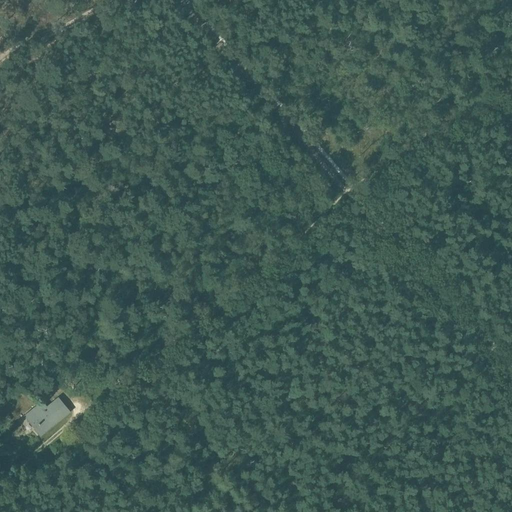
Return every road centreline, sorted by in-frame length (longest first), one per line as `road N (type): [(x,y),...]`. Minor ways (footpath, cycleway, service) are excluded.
road 1 (unknown): [(170,0),(511,377)]
road 2 (unknown): [(142,0),(76,18),(0,59)]
road 3 (track): [(101,404),(0,480)]
